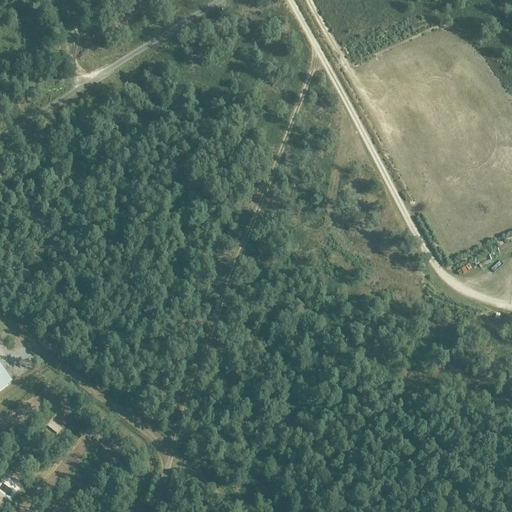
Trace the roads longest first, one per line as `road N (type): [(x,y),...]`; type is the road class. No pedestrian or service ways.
road 1 (track): [(290,0),(318,51),(208,337),(153,511)]
road 2 (track): [(103,73),(183,122),(295,224),(392,275),(447,292),(511,246)]
road 3 (track): [(511,307),(445,279),(318,51)]
road 4 (track): [(239,511),(0,322)]
road 5 (unclassified): [(0,141),(224,0)]
road 6 (track): [(347,103),(332,214),(344,243),(365,261)]
